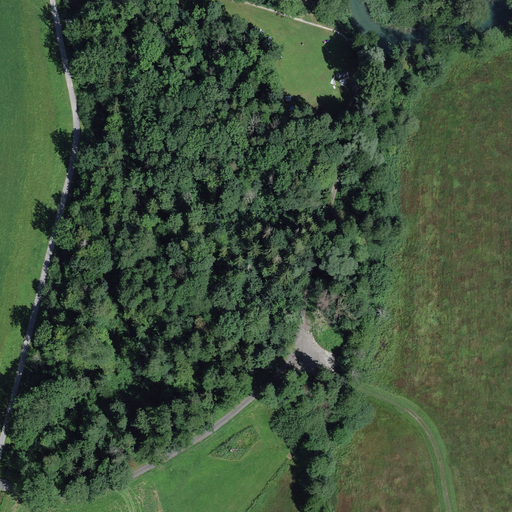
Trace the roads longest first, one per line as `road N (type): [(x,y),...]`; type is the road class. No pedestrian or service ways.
road 1 (track): [(236,0),(349,36),(362,57),(299,341),(273,375)]
road 2 (track): [(0,438),(77,137),(52,0)]
